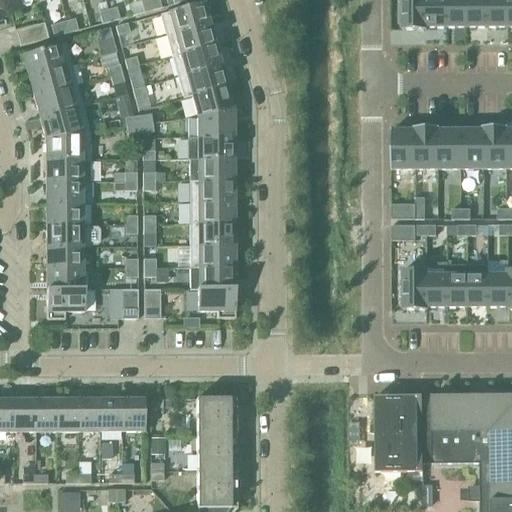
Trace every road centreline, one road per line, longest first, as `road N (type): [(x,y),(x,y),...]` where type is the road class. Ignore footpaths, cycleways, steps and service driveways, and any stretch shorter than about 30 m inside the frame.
road 1 (residential): [(275,365),(277,108),(247,0)]
road 2 (residential): [(378,86),(375,365)]
road 3 (residential): [(275,365),(10,364)]
road 4 (residential): [(10,364),(12,217)]
road 5 (residential): [(278,511),(275,365)]
road 6 (residential): [(375,365),(511,366)]
road 7 (residential): [(378,86),(511,85)]
